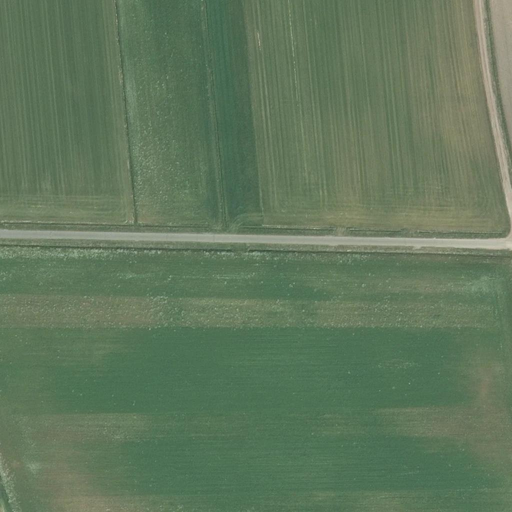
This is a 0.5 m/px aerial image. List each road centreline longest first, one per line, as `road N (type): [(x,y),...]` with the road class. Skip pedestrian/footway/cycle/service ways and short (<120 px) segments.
road 1 (unclassified): [(511,244),(0,232)]
road 2 (track): [(511,214),(476,0)]
